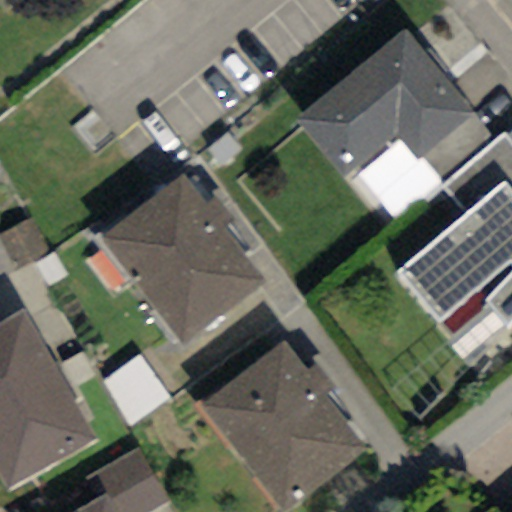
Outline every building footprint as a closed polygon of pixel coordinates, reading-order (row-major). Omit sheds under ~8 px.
[(406,29),(294,120),(343,179),(396,136),(416,160),(421,156),(471,114),(474,113),(406,29)] [(491,138),(471,114),(421,156),(441,180),(491,138)] [(443,187),(465,213),(502,183),(511,194),(511,147),(503,136),(443,187)] [(266,281),(182,174),(98,240),(182,347),(266,281)] [(511,194),(502,183),(465,213),(394,277),(466,359),(511,319),(511,194)] [(0,321),(0,480),(6,491),(93,440),(71,403),(76,400),(22,309),(17,312),(0,321)] [(283,342),(198,408),(279,511),(285,511),(367,449),(283,342)] [(110,382),(126,432),(168,418),(151,368),(110,382)] [(83,479),(96,500),(105,495),(114,511),(150,511),(170,500),(139,447),(83,479)] [(96,500),(75,511),(114,511),(105,495),(96,500)]
